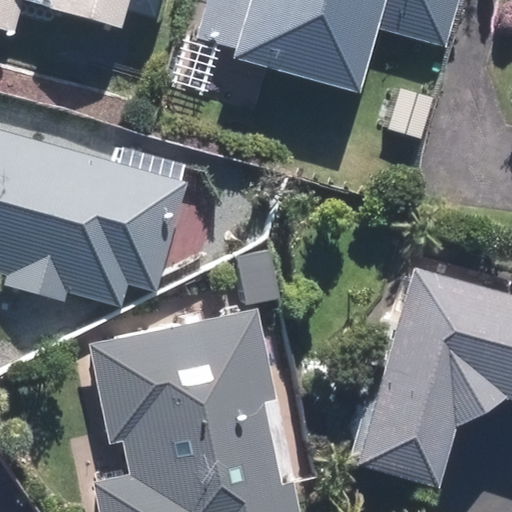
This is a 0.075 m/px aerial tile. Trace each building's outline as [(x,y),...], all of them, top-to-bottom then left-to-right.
[(0,0),(0,24),(12,27),(19,0),(34,0),(121,23),(127,0),(0,0)] [(213,0),(204,39),(365,81),(380,23),(442,40),(452,0),(213,0)] [(187,178),(0,122),(0,273),(115,307),(125,274),(155,283),(187,178)] [(434,480),(452,415),(506,383),(511,384),(511,280),(461,266),(464,256),(422,244),(418,258),(403,254),(346,455),(434,480)] [(301,511),(260,302),(84,337),(104,438),(116,436),(122,470),(89,477),(96,511),(301,511)]
